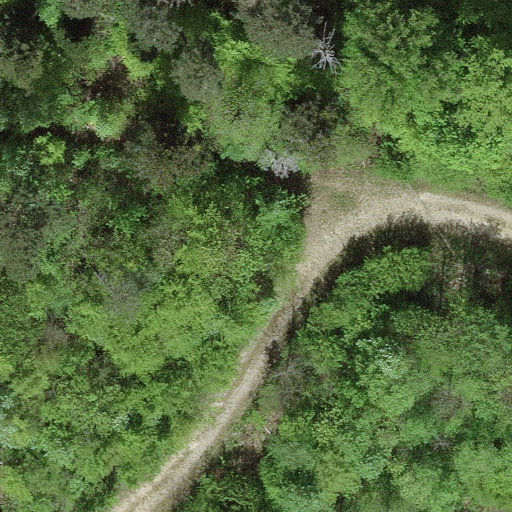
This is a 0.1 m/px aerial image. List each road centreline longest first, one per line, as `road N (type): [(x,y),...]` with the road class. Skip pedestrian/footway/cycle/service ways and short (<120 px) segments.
road 1 (track): [(511,238),(412,214),(331,228),(196,432),(152,484),(115,511)]
road 2 (track): [(331,228),(174,146),(29,104),(0,104)]
